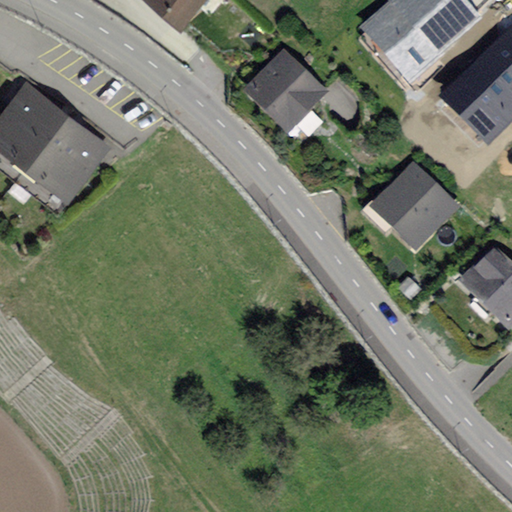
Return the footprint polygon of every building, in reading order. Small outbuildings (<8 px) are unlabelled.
[(132,0),(164,27),(187,0),(132,0)] [(395,0),(344,0),(378,24),(395,0)] [(511,19),(477,0),(432,0),(413,24),(476,63),(511,19)] [(268,47),(224,93),(272,137),(315,91),(268,47)] [(511,64),(486,92),(511,115),(511,64)] [(15,82),(0,100),(0,163),(52,205),(98,149),(15,82)] [(246,234),(171,159),(102,220),(175,298),(246,234)] [(402,163),(358,211),(405,254),(449,206),(402,163)] [(511,273),(483,246),(448,283),(505,337),(511,329),(511,273)]
